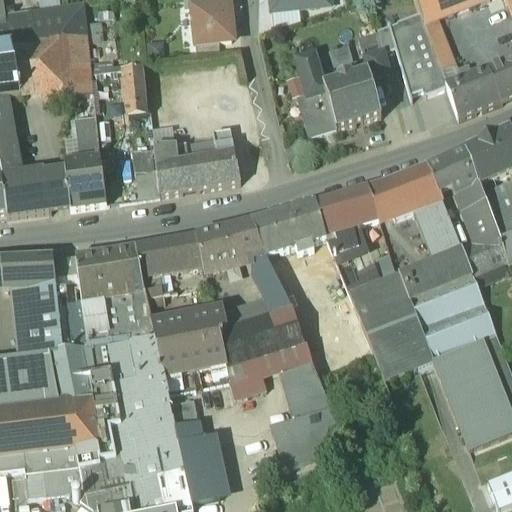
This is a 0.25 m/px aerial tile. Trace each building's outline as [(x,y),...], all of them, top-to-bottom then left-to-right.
[(218,0),(216,0),(195,2),(197,14),(220,12),(218,0)] [(270,0),(272,15),(307,12),(307,10),(319,9),(319,7),(329,5),(328,0),(270,0)] [(411,0),(420,21),(423,29),(430,26),(501,0),(411,0)] [(195,2),(183,3),(185,15),(193,14),(197,14),(195,2)] [(62,4),(52,6),(53,16),(64,14),(62,4)] [(197,14),(193,14),(197,50),(219,47),(232,46),(228,11),(220,12),(197,14)] [(84,12),(64,14),(76,103),(93,101),(91,81),(90,70),(84,12)] [(53,16),(32,19),(41,99),(42,108),(76,103),(64,14),(53,16)] [(5,24),(0,24),(0,60),(13,58),(21,102),(41,99),(32,19),(5,24)] [(423,29),(420,21),(378,36),(378,39),(384,58),(384,59),(396,55),(409,100),(422,96),(424,102),(447,93),(445,90),(447,89),(441,75),(427,37),(424,29),(423,29)] [(430,26),(424,29),(427,37),(433,34),(430,26)] [(455,70),(440,32),(433,34),(427,37),(441,75),(455,70)] [(378,39),(358,45),(364,64),(384,58),(378,39)] [(197,50),(195,50),(196,62),(220,59),(219,47),(197,50)] [(13,58),(0,60),(0,104),(7,104),(21,102),(13,58)] [(315,58),(295,64),(306,101),(307,105),(325,99),(323,92),(325,91),(315,58)] [(511,63),(488,74),(500,108),(511,102),(511,63)] [(142,66),(124,69),(125,76),(142,74),(142,73),(142,66)] [(113,67),(90,70),(91,81),(114,78),(113,67)] [(455,70),(441,75),(447,89),(472,80),(468,69),(457,74),(455,70)] [(125,76),(122,76),(127,124),(147,121),(142,74),(125,76)] [(447,89),(445,90),(447,93),(458,124),(500,108),(488,74),(472,80),(447,89)] [(354,77),(338,82),(340,87),(325,91),(323,92),(336,135),(381,121),(368,78),(355,82),(354,77)] [(325,99),(307,105),(306,101),(299,103),(310,143),(336,135),(325,99)] [(7,104),(0,104),(0,140),(13,138),(7,104)] [(96,123),(76,125),(80,155),(99,152),(96,123)] [(229,129),(213,133),(217,159),(234,157),(229,129)] [(176,130),(156,131),(157,148),(177,147),(176,130)] [(511,134),(511,132),(465,153),(479,189),(511,173),(511,134)] [(13,138),(0,140),(0,151),(15,149),(13,138)] [(15,149),(0,151),(0,174),(1,179),(2,185),(22,183),(15,149)] [(175,150),(154,154),(156,170),(178,167),(175,150)] [(99,152),(80,155),(81,163),(64,166),(65,176),(70,214),(106,209),(99,161),(99,152)] [(465,153),(426,170),(439,197),(452,192),(455,199),(457,199),(463,214),(485,206),(479,189),(465,153)] [(150,154),(132,157),(134,178),(153,176),(150,154)] [(217,159),(191,164),(197,195),(240,188),(234,157),(217,159)] [(178,167),(156,170),(160,201),(197,195),(191,164),(178,167)] [(426,170),(382,187),(376,189),(368,191),(378,223),(380,228),(387,226),(414,215),(442,204),(439,197),(426,170)] [(2,185),(2,186),(6,218),(7,223),(70,214),(65,176),(22,183),(2,185)] [(511,191),(511,195),(485,206),(498,238),(502,248),(508,265),(509,268),(511,267),(511,185),(510,186),(511,191)] [(154,188),(137,190),(139,202),(155,200),(154,188)] [(368,191),(316,207),(325,239),(352,231),(378,223),(368,191)] [(442,204),(414,215),(433,263),(462,251),(442,204)] [(485,206),(463,214),(477,247),(479,246),(498,238),(485,206)] [(316,207),(251,226),(265,261),(266,261),(296,252),(312,247),(326,243),(325,239),(316,207)] [(251,226),(196,240),(203,271),(204,276),(256,263),(265,261),(251,226)] [(352,231),(335,236),(337,244),(328,247),(332,258),(357,250),(352,231)] [(196,240),(144,249),(152,281),(154,280),(203,271),(196,240)] [(477,247),(462,253),(473,279),(508,265),(502,248),(483,255),(479,246),(477,247)] [(312,247),(296,252),(298,258),(314,253),(312,247)] [(144,249),(135,251),(142,283),(152,281),(144,249)] [(135,251),(124,253),(131,300),(145,297),(142,283),(135,251)] [(370,287),(348,296),(353,308),(359,324),(384,384),(433,365),(497,340),(473,279),(462,253),(462,251),(433,263),(370,287)] [(124,253),(75,260),(79,285),(83,309),(103,305),(118,303),(131,300),(124,253)] [(75,260),(53,261),(54,264),(53,264),(56,287),(56,288),(79,285),(75,260)] [(50,262),(33,263),(35,289),(56,287),(53,264),(54,264),(53,261),(50,261),(50,262)] [(265,261),(256,263),(255,282),(274,320),(293,314),(266,261),(265,261)] [(33,263),(6,264),(6,263),(3,264),(1,265),(4,291),(24,290),(35,289),(33,263)] [(162,285),(154,280),(152,281),(142,283),(145,297),(147,303),(165,299),(162,285)] [(368,282),(346,290),(348,296),(370,287),(368,282)] [(35,289),(24,290),(31,360),(50,357),(64,354),(62,337),(56,288),(56,287),(35,289)] [(145,297),(131,300),(134,316),(149,314),(147,303),(145,297)] [(118,303),(103,305),(105,313),(118,311),(119,310),(119,309),(118,303)] [(103,305),(83,309),(86,327),(106,324),(105,313),(103,305)] [(353,308),(298,329),(304,346),(359,324),(353,308)] [(224,312),(152,327),(164,381),(226,368),(219,337),(228,334),(224,312)] [(97,450),(109,511),(189,511),(193,511),(179,449),(175,433),(170,411),(164,381),(152,327),(149,314),(134,316),(137,328),(130,335),(133,347),(129,348),(134,373),(111,377),(118,412),(92,416),(97,450)] [(228,334),(219,337),(226,368),(230,389),(262,380),(280,375),(284,374),(312,365),(304,346),(298,329),(293,314),(274,320),(228,334)] [(106,324),(86,327),(88,340),(109,337),(106,324)] [(511,378),(497,340),(433,365),(468,454),(511,437),(511,378)] [(129,348),(82,354),(87,381),(111,377),(134,373),(129,348)] [(81,352),(64,354),(50,357),(58,410),(91,405),(87,381),(82,354),(81,352)] [(0,363),(0,417),(58,410),(50,357),(31,360),(0,363)] [(284,374),(280,375),(295,425),(270,432),(284,475),(338,458),(326,431),(337,427),(312,365),(284,374)] [(111,377),(87,381),(91,405),(92,416),(118,412),(111,377)] [(262,380),(230,389),(234,405),(266,395),(262,380)] [(0,417),(0,463),(23,460),(75,453),(97,450),(92,416),(91,405),(58,410),(0,417)] [(170,411),(175,433),(198,428),(194,407),(170,411)] [(198,428),(175,433),(179,449),(202,444),(198,428)] [(202,444),(179,449),(193,511),(231,502),(217,440),(202,444)] [(109,511),(97,450),(75,453),(79,475),(81,483),(85,503),(80,509),(84,511),(109,511)] [(75,453),(23,460),(25,477),(25,482),(79,475),(75,453)] [(23,460),(0,463),(0,479),(25,477),(23,460)] [(79,475),(25,482),(24,482),(27,506),(70,500),(81,483),(79,475)] [(497,511),(503,511),(511,508),(511,478),(488,488),(497,511)]
